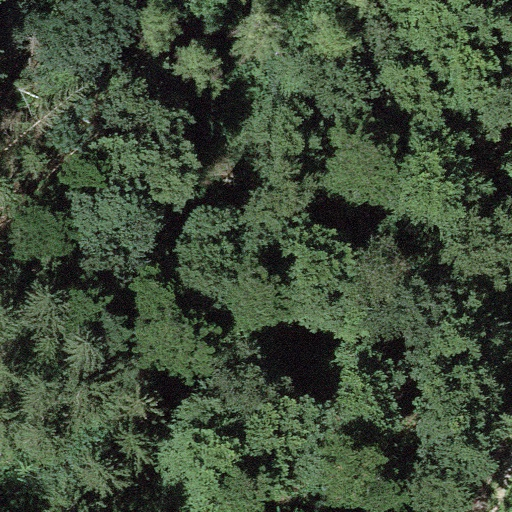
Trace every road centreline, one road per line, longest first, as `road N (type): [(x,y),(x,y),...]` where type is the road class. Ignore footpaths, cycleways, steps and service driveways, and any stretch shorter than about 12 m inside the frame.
road 1 (motorway): [(0,73),(359,511)]
road 2 (motorway): [(511,231),(322,0)]
